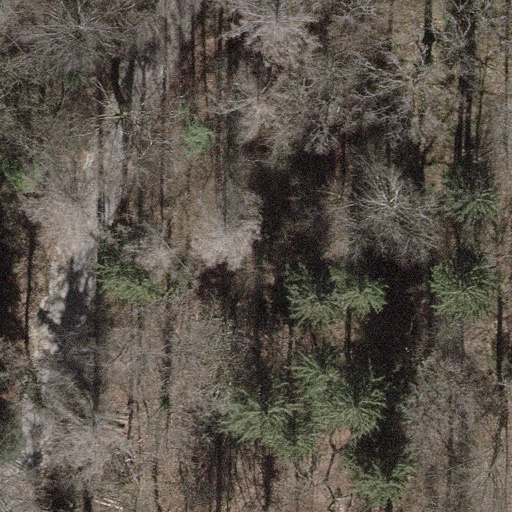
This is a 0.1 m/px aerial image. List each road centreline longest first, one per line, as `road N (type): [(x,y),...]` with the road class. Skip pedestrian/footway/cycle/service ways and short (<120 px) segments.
road 1 (track): [(0,509),(24,476),(155,85),(196,0)]
road 2 (track): [(282,0),(155,85)]
